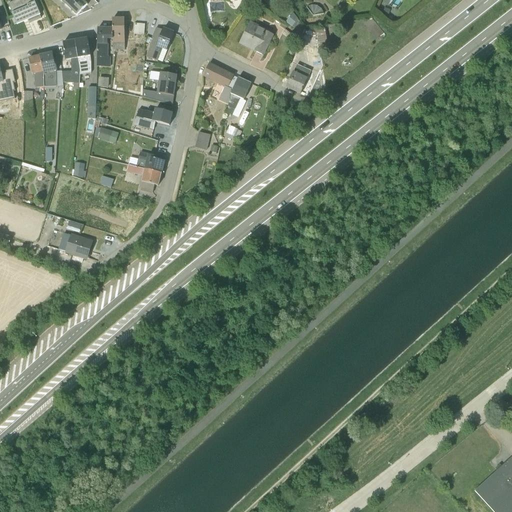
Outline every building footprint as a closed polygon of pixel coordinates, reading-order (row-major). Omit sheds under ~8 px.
[(32,0),(17,0),(8,4),(12,14),(11,14),(16,25),(27,21),(29,23),(40,18),(39,16),(40,15),(34,2),(34,3),(32,0)] [(60,0),(60,1),(76,16),(87,5),(82,0),(60,0)] [(313,16),(323,14),(321,10),(317,7),(311,6),(306,8),(313,16)] [(297,21),(292,15),(284,24),(290,28),(297,21)] [(124,50),(124,19),(112,20),(112,29),(112,40),(112,50),(124,50)] [(259,27),(250,22),(239,44),(262,56),(272,35),(258,28),(259,27)] [(131,38),(137,38),(136,43),(134,42),(134,45),(137,46),(137,47),(138,47),(138,46),(141,46),(141,43),(143,43),(144,25),(134,24),(133,34),(131,34),(131,38)] [(162,63),(173,34),(162,30),(156,28),(151,39),(152,39),(145,56),(156,61),(157,60),(162,63)] [(324,28),(314,30),(318,53),(329,51),(324,28)] [(98,67),(110,67),(110,57),(108,57),(108,40),(112,40),(112,29),(97,29),(98,67)] [(284,30),(281,34),(295,44),(301,36),(298,34),(296,37),(294,35),(293,36),(284,30)] [(302,40),(310,43),(314,35),(306,32),(302,40)] [(87,39),(75,41),(79,71),(79,75),(90,73),(90,62),(87,39)] [(63,84),(73,84),(73,90),(78,90),(79,75),(79,71),(75,41),(63,43),(65,61),(70,60),(70,65),(72,66),(71,66),(70,72),(62,72),(63,84)] [(56,91),(56,87),(63,87),(63,84),(62,72),(62,71),(55,72),(51,54),(39,56),(43,74),(43,87),(43,91),(56,91)] [(35,88),(43,87),(43,74),(39,56),(28,59),(32,76),(34,76),(35,88)] [(224,87),(218,101),(228,105),(230,95),(237,79),(233,77),(233,76),(208,64),(202,76),(224,87)] [(296,66),(286,88),(300,94),(307,79),(308,80),(311,72),(296,66)] [(12,70),(5,72),(5,73),(1,74),(0,70),(0,102),(15,99),(13,92),(15,91),(13,83),(15,83),(12,70)] [(177,76),(150,72),(149,80),(158,82),(157,93),(142,91),(142,98),(172,106),(177,76)] [(108,79),(98,78),(98,87),(107,88),(108,79)] [(228,105),(226,114),(231,117),(239,99),(242,101),(251,85),(238,79),(237,79),(230,95),(228,105)] [(88,88),(87,119),(95,119),(96,88),(88,88)] [(33,105),(33,92),(24,92),(25,105),(33,105)] [(138,109),(134,126),(153,131),(155,123),(169,126),(172,114),(154,110),(153,113),(138,109)] [(229,126),(224,137),(232,140),(233,137),(234,137),(237,130),(229,126)] [(100,129),(96,128),(93,136),(97,137),(97,139),(115,144),(118,134),(100,128),(100,129)] [(195,148),(206,150),(210,135),(198,133),(195,148)] [(148,154),(140,153),(136,168),(161,174),(164,162),(154,159),(154,157),(148,156),(148,154)] [(85,172),(83,172),(84,164),(75,163),(73,177),(84,178),(85,172)] [(139,190),(152,193),(154,186),(157,186),(161,174),(128,166),(126,173),(142,177),(141,182),(141,183),(139,190)] [(113,181),(101,177),(98,185),(110,189),(113,181)] [(80,226),(69,223),(67,230),(78,233),(80,226)] [(63,235),(58,250),(86,259),(91,243),(63,235)] [(511,511),(511,456),(474,491),(492,511),(511,511)]
